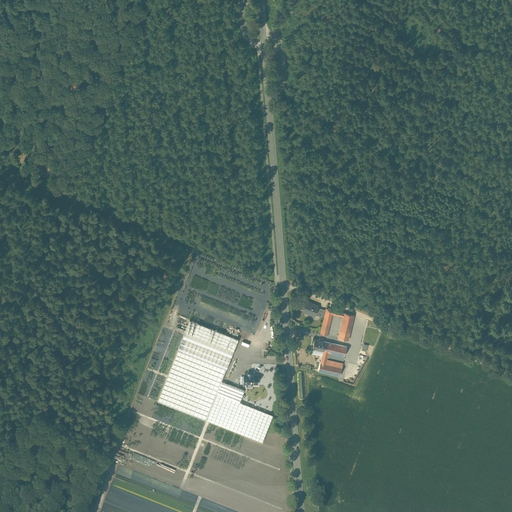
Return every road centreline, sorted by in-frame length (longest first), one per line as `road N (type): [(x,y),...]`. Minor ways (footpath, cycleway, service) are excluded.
road 1 (tertiary): [(301,511),(260,0)]
road 2 (track): [(0,173),(275,281)]
road 3 (track): [(282,282),(511,376)]
